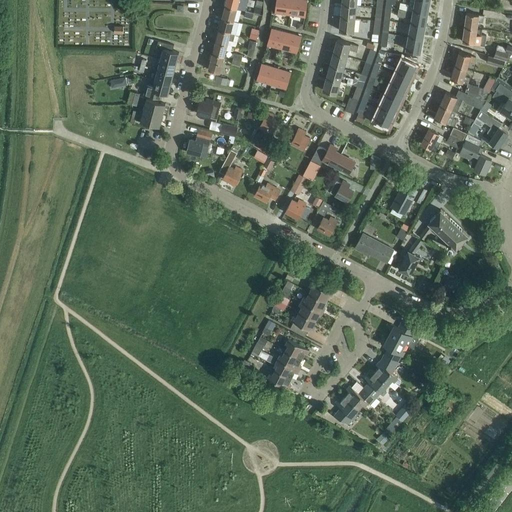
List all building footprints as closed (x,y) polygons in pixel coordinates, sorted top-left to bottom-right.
[(226,0),(225,5),(236,8),(244,10),(246,0),(226,0)] [(259,0),(256,0),(253,11),(260,13),(263,1),(259,0)] [(291,0),(274,0),(272,11),(290,14),(291,0)] [(305,16),(306,0),(291,0),(290,14),(305,16)] [(427,13),(429,0),(427,0),(409,0),(408,10),(427,13)] [(355,18),(356,5),(342,3),(341,16),(355,18)] [(225,5),(222,17),(233,20),(236,8),(225,5)] [(408,10),(399,8),(397,15),(412,18),(411,24),(424,26),(427,13),(408,10)] [(363,11),(363,21),(373,21),(374,12),(363,11)] [(483,22),(484,15),(466,12),(464,27),(476,28),(477,21),(483,22)] [(354,31),(355,18),(341,16),(339,29),(339,30),(354,31)] [(222,17),(219,29),(235,33),(238,22),(233,20),(222,17)] [(254,30),(259,20),(254,18),(249,28),(254,30)] [(390,20),(384,19),(383,29),(389,30),(389,27),(392,27),(393,21),(390,20)] [(422,39),(424,26),(411,24),(409,37),(422,39)] [(464,27),(462,41),(472,42),(485,44),(486,35),(486,34),(481,34),(482,29),(476,28),(464,27)] [(282,48),(286,31),(272,28),(267,44),(282,48)] [(233,40),(235,33),(219,29),(216,41),(227,44),(228,39),(233,40)] [(296,52),(301,35),(286,31),(282,48),(296,52)] [(419,52),(422,39),(409,37),(406,49),(419,52)] [(357,51),(359,45),(337,39),(337,40),(333,52),(347,56),(349,49),(357,51)] [(176,62),(179,52),(172,50),(174,44),(158,40),(156,46),(159,47),(158,52),(162,53),(160,58),(176,62)] [(212,53),(224,56),(225,49),(231,51),(232,45),(227,44),(216,41),(212,53)] [(371,63),(376,50),(378,44),(378,42),(374,41),(373,43),(367,42),(366,46),(373,49),(370,48),(366,61),(371,63)] [(380,49),(376,59),(382,61),(385,50),(380,49)] [(496,49),(494,56),(505,59),(507,60),(509,52),(505,51),(496,49)] [(473,63),(476,56),(459,51),(455,65),(466,68),(468,61),(473,63)] [(343,68),(347,56),(333,52),(330,64),(343,68)] [(220,72),(222,62),(224,56),(212,53),(208,69),(220,72)] [(505,59),(494,56),(489,55),(486,62),(503,66),(505,59)] [(173,73),(176,62),(160,58),(157,69),(173,73)] [(410,77),(415,65),(403,59),(398,71),(410,77)] [(381,63),(375,61),(372,71),(377,73),(381,63)] [(259,62),(254,79),(257,79),(271,84),(276,67),(262,63),(259,62)] [(340,80),(343,68),(330,64),(326,77),(340,80)] [(370,66),(365,64),(361,73),(367,75),(370,66)] [(467,83),(469,77),(464,75),(466,68),(455,65),(451,78),(467,83)] [(276,67),(271,84),(286,88),(291,71),(276,67)] [(483,79),(490,82),(494,69),(487,67),(483,79)] [(170,83),(173,73),(157,69),(155,79),(170,83)] [(404,89),(410,77),(398,71),(392,83),(404,89)] [(376,76),(371,74),(367,83),(373,85),(376,76)] [(217,75),(215,81),(226,84),(228,78),(217,75)] [(366,78),(360,76),(357,85),(362,87),(366,78)] [(496,89),(492,95),(502,102),(503,100),(505,102),(501,109),(499,111),(507,117),(509,115),(511,116),(511,98),(511,99),(511,98),(511,85),(498,76),(495,80),(499,83),(496,88),(496,89)] [(336,93),(337,93),(336,93),(340,80),(326,77),(323,89),(323,90),(336,93)] [(120,78),(111,79),(112,87),(118,85),(121,82),(120,78)] [(170,83),(155,79),(153,86),(146,84),(144,94),(160,98),(162,93),(167,94),(170,83)] [(399,101),(404,89),(392,83),(386,95),(399,101)] [(476,98),(477,95),(480,86),(468,83),(465,91),(469,92),(468,94),(476,98)] [(372,88),(366,86),(363,96),(368,98),(372,88)] [(361,90),(356,88),(353,98),(349,96),(345,110),(353,113),(361,90)] [(456,111),(462,98),(446,91),(440,104),(456,112),(457,111),(456,111)] [(467,94),(464,101),(475,105),(479,107),(482,100),(476,98),(468,94),(467,94)] [(393,113),(399,101),(386,95),(381,107),(393,113)] [(162,114),(165,103),(146,98),(143,109),(162,114)] [(221,102),(206,98),(206,102),(200,100),(196,112),(210,116),(217,118),(221,102)] [(367,101),(362,99),(358,108),(364,110),(367,101)] [(455,125),(458,120),(454,118),(456,112),(440,104),(434,117),(450,124),(453,125),(455,125)] [(387,125),(393,113),(381,107),(375,119),(387,125)] [(502,122),(486,112),(480,108),(475,116),(476,117),(476,116),(491,126),(487,132),(492,135),(489,141),(498,147),(508,132),(499,127),(502,122)] [(159,126),(162,114),(143,109),(140,121),(159,126)] [(257,119),(258,112),(253,111),(247,110),(246,116),(257,119)] [(278,120),(272,117),(274,115),(267,111),(264,118),(260,116),(255,125),(259,127),(260,125),(272,132),(278,120)] [(235,135),(237,126),(223,123),(221,131),(235,135)] [(462,140),(463,138),(466,132),(454,127),(450,134),(462,140)] [(210,138),(212,132),(199,128),(197,135),(210,138)] [(303,148),(305,146),(309,137),(304,134),(305,131),(298,128),(291,142),(303,148)] [(443,135),(429,128),(421,142),(431,148),(432,146),(434,146),(436,143),(434,141),(435,139),(440,142),(443,135)] [(458,147),(459,146),(462,140),(450,134),(446,141),(453,145),(458,147)] [(190,138),(186,151),(200,154),(205,156),(208,147),(210,140),(204,139),(196,137),(196,140),(190,138)] [(485,172),(491,159),(481,154),(483,148),(477,145),(463,138),(462,140),(459,146),(462,147),(461,149),(471,154),(470,155),(474,156),(472,159),(471,166),(485,172)] [(271,155),(277,142),(271,139),(268,145),(262,143),(259,149),(271,155)] [(318,145),(311,158),(320,163),(322,159),(349,173),(355,161),(335,150),(337,148),(330,144),(327,149),(318,145)] [(231,148),(219,170),(225,173),(223,177),(235,184),(240,175),(242,169),(236,166),(234,169),(229,166),(237,151),(231,148)] [(270,169),(274,161),(268,157),(263,165),(264,166),(263,168),(262,167),(259,173),(263,175),(267,167),(270,169)] [(308,177),(315,162),(310,160),(303,174),(308,177)] [(291,189),(299,193),(307,178),(299,174),(291,189)] [(266,185),(257,180),(253,188),(256,190),(254,194),(267,200),(269,195),(275,199),(280,189),(267,182),(266,185)] [(341,183),(336,180),(330,191),(335,194),(347,201),(353,190),(348,186),(349,184),(343,180),(341,183)] [(418,190),(406,183),(399,195),(397,195),(391,206),(393,207),(390,212),(400,218),(403,212),(405,213),(413,198),(420,201),(422,198),(426,189),(420,186),(418,190)] [(318,206),(321,199),(316,196),(312,203),(318,206)] [(297,202),(292,199),(286,211),(298,217),(305,203),(299,199),(297,202)] [(336,214),(339,208),(323,200),(317,211),(324,215),(327,210),(336,214)] [(468,235),(440,209),(428,222),(428,223),(419,236),(424,239),(433,227),(450,244),(449,244),(448,245),(448,247),(450,249),(451,249),(453,247),(453,246),(456,249),(468,235)] [(329,219),(327,218),(324,216),(317,227),(329,234),(337,220),(330,216),(329,219)] [(404,239),(409,229),(402,225),(397,236),(404,239)] [(391,263),(397,251),(363,232),(355,247),(366,253),(367,251),(387,261),(391,263)] [(414,253),(423,241),(418,237),(408,250),(408,249),(403,259),(398,268),(410,274),(420,255),(414,253)] [(440,253),(436,260),(437,262),(441,264),(445,256),(440,253)] [(331,296),(333,291),(312,280),(309,285),(312,286),(309,291),(325,300),(328,294),(331,296)] [(325,300),(309,291),(306,297),(303,296),(301,299),(323,311),(325,307),(322,305),(325,300)] [(320,315),(323,311),(301,299),(299,304),(302,305),(299,310),(315,319),(318,313),(320,315)] [(315,319),(299,310),(296,316),(293,314),(291,319),(312,330),(315,326),(312,324),(315,319)] [(406,313),(403,319),(410,323),(413,317),(406,313)] [(389,335),(404,343),(413,347),(423,328),(415,324),(414,326),(402,320),(398,327),(391,323),(389,328),(392,329),(389,335)] [(404,343),(389,335),(386,340),(383,339),(381,343),(388,347),(384,353),(397,360),(401,354),(402,354),(404,350),(402,348),(404,343)] [(307,354),(309,349),(288,338),(286,343),(288,344),(286,349),(301,358),(304,352),(307,354)] [(301,358),(286,349),(282,355),(280,354),(278,357),(299,368),(301,365),(298,363),(301,358)] [(391,372),(397,360),(384,353),(380,361),(379,361),(376,364),(378,366),(374,371),(394,389),(394,388),(395,389),(400,383),(401,381),(400,378),(398,376),(397,377),(391,372)] [(297,373),(299,368),(278,357),(275,362),(278,364),(276,368),(291,377),(294,371),(297,373)] [(248,367),(250,363),(244,359),(241,364),(248,367)] [(291,377),(276,368),(272,374),(270,373),(268,378),(280,384),(297,393),(297,392),(289,388),(291,384),(288,382),(291,377)] [(394,389),(374,371),(370,376),(368,374),(365,377),(369,381),(364,387),(375,398),(376,397),(378,399),(382,394),(383,394),(387,390),(390,393),(394,389)] [(359,393),(350,385),(347,389),(349,391),(345,395),(358,407),(361,403),(364,405),(367,402),(370,404),(375,398),(364,387),(359,393)] [(358,407),(345,395),(341,400),(338,398),(335,402),(341,407),(334,415),(318,407),(340,419),(346,422),(351,417),(352,418),(355,413),(353,412),(358,407)] [(400,407),(395,413),(402,420),(408,413),(400,407)] [(409,456),(414,449),(408,445),(403,452),(409,456)]
